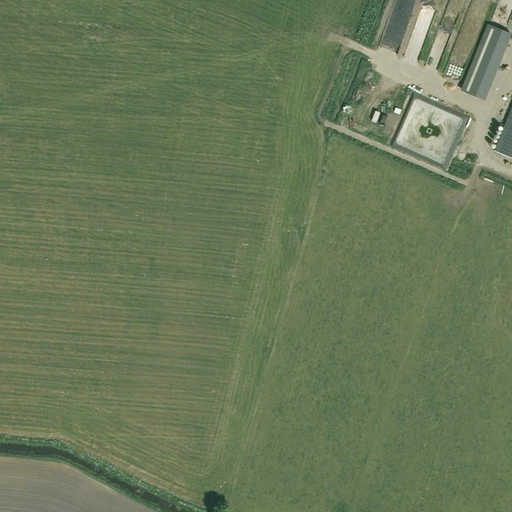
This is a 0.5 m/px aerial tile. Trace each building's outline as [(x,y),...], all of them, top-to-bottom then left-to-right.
[(488,26),(462,91),(484,100),(510,35),(488,26)] [(427,46),(430,37),(422,34),(419,44),(427,46)] [(460,43),(473,49),(477,40),(464,35),(460,43)] [(414,56),(413,68),(421,69),(422,57),(414,56)] [(435,105),(423,137),(455,149),(468,117),(435,105)] [(511,108),(495,151),(511,158),(511,108)]
